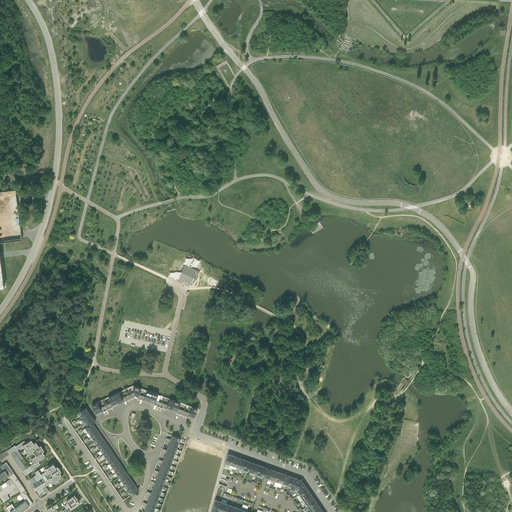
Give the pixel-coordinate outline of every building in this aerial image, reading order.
[(0,243),(22,241),(16,190),(0,192),(0,243)] [(184,266),(179,277),(186,280),(185,282),(189,284),(190,284),(191,284),(196,271),(191,268),(191,269),(184,266)] [(138,397),(139,394),(140,392),(140,390),(141,389),(139,388),(135,386),(133,386),(133,390),(133,392),(132,393),(130,394),(131,396),(133,395),(133,398),(137,400),(138,397)] [(142,396),(141,398),(144,399),(143,402),(148,404),(151,396),(152,393),(147,391),(145,394),(144,397),(142,396)] [(125,399),(124,397),(121,398),(119,393),(119,392),(113,395),(114,396),(118,405),(124,403),(122,400),(125,399)] [(157,404),(158,402),(156,401),(156,398),(157,396),(158,395),(153,393),(152,393),(151,396),(148,404),(154,406),(155,403),(157,404)] [(108,404),(109,407),(112,405),(113,408),(118,405),(114,396),(113,395),(112,395),(108,397),(109,399),(111,403),(108,404)] [(175,401),(169,399),(167,405),(164,404),(163,406),(166,407),(165,410),(171,412),(173,405),(175,401)] [(178,409),(180,403),(175,401),(173,405),(171,412),(176,414),(177,411),(180,412),(181,410),(178,409)] [(101,410),(104,409),(102,407),(100,408),(98,404),(97,402),(92,405),(92,407),(93,407),(96,416),(102,413),(101,410)] [(193,420),(197,409),(191,407),(189,413),(186,412),(185,414),(188,415),(187,418),(193,420)] [(81,417),(89,413),(89,412),(88,411),(86,408),(85,408),(77,411),(81,416),(81,417)] [(85,422),(89,419),(92,417),(91,416),(89,412),(89,413),(81,417),(84,421),(85,422)] [(89,419),(85,422),(87,426),(88,426),(93,423),(92,423),(95,421),(92,417),(89,419)] [(87,426),(85,428),(88,432),(95,427),(93,423),(88,426),(87,426)] [(91,437),(99,432),(95,427),(88,432),(91,437)] [(94,441),(102,436),(99,432),(91,437),(94,441)] [(176,443),(178,444),(180,438),(178,437),(172,435),(171,437),(170,439),(170,441),(176,443)] [(97,446),(105,441),(102,436),(94,441),(97,446)] [(15,445),(7,451),(9,454),(14,450),(15,451),(17,450),(23,446),(25,450),(34,443),(31,439),(25,443),(24,441),(15,446),(15,445)] [(100,450),(101,450),(108,445),(105,441),(97,446),(100,450)] [(178,444),(176,443),(170,441),(169,442),(168,446),(174,448),(176,449),(178,444)] [(34,443),(25,450),(28,454),(39,447),(36,442),(34,443)] [(28,455),(27,455),(30,460),(31,459),(42,452),(44,451),(40,445),(39,447),(28,454),(28,455)] [(103,455),(104,454),(111,450),(108,446),(108,445),(101,450),(100,450),(103,455)] [(176,449),(174,448),(168,446),(167,448),(166,450),(166,451),(173,454),(174,454),(176,449)] [(106,459),(107,459),(114,454),(111,451),(111,450),(104,454),(103,455),(106,459)] [(174,454),(173,454),(166,451),(165,453),(165,454),(164,457),(171,459),(172,460),(174,454)] [(27,468),(22,471),(25,475),(34,469),(33,468),(35,467),(40,464),(38,461),(45,456),(42,452),(31,459),(34,463),(27,468)] [(110,464),(110,463),(117,458),(115,455),(114,454),(107,459),(106,459),(110,464)] [(228,454),(224,465),(229,467),(230,464),(233,456),(228,454)] [(230,464),(236,467),(237,467),(240,458),(233,456),(230,464)] [(172,460),(171,459),(164,457),(163,459),(163,461),(162,462),(169,465),(170,465),(172,460)] [(113,468),(120,463),(118,460),(117,458),(110,463),(110,464),(113,468)] [(236,467),(235,469),(236,469),(242,471),(243,471),(244,469),(243,469),(246,460),(240,458),(237,467),(236,467)] [(246,460),(243,469),(244,469),(250,472),(253,463),(246,460)] [(170,465),(169,465),(162,462),(162,463),(161,465),(160,467),(168,470),(168,471),(170,465)] [(36,475),(33,477),(37,481),(44,476),(56,468),(56,467),(53,463),(49,466),(48,465),(43,468),(45,472),(41,475),(38,470),(35,473),(36,475)] [(116,472),(121,468),(122,468),(123,467),(121,465),(120,463),(113,468),(116,472)] [(250,472),(257,474),(260,466),(260,465),(253,463),(250,472)] [(260,466),(257,474),(264,477),(267,468),(260,465),(260,466)] [(56,468),(44,476),(47,480),(59,472),(59,473),(61,471),(58,466),(56,467),(56,468)] [(9,467),(0,473),(0,480),(7,476),(8,477),(14,473),(9,467)] [(119,476),(125,473),(126,472),(124,470),(123,467),(122,468),(121,468),(116,472),(119,477),(119,476)] [(160,473),(166,476),(167,476),(168,471),(168,470),(160,467),(159,470),(159,472),(158,473),(160,473)] [(278,472),(271,469),(268,478),(267,480),(274,483),(275,481),(278,472)] [(40,485),(35,489),(40,496),(45,493),(42,488),(52,482),(54,485),(59,482),(58,480),(62,477),(59,473),(59,472),(47,480),(40,485)] [(126,472),(125,473),(119,476),(119,477),(122,481),(123,481),(129,476),(128,474),(126,472)] [(275,482),(274,485),(280,488),(281,484),(282,484),(282,483),(285,474),(278,472),(275,482)] [(166,476),(160,473),(158,473),(158,474),(157,476),(156,478),(164,481),(165,481),(167,476),(166,476)] [(285,474),(282,483),(288,486),(289,486),(292,477),(285,475),(285,474)] [(126,485),(132,481),(131,479),(129,476),(123,481),(122,481),(125,486),(126,485)] [(288,488),(291,489),(291,487),(295,488),(301,481),(301,480),(292,477),(289,486),(288,486),(288,488)] [(0,494),(19,482),(17,478),(12,481),(11,478),(5,482),(7,486),(3,488),(0,485),(0,494)] [(165,481),(164,481),(156,478),(155,481),(155,482),(154,484),(163,487),(164,484),(165,481)] [(301,481),(295,488),(299,494),(298,494),(298,495),(299,494),(307,489),(301,480),(301,481)] [(129,490),(135,485),(134,484),(132,481),(126,485),(125,486),(128,490),(129,490)] [(0,497),(3,502),(9,498),(7,494),(11,491),(13,495),(19,491),(17,488),(22,485),(19,482),(0,494),(0,497)] [(163,487),(154,484),(154,485),(153,487),(152,489),(161,492),(161,490),(163,487)] [(135,485),(129,490),(128,490),(131,495),(138,490),(138,489),(135,485)] [(151,494),(150,494),(151,494),(159,497),(159,495),(161,492),(152,489),(152,490),(152,491),(151,493),(151,494)] [(298,495),(302,501),(304,500),(311,495),(307,489),(299,494),(298,495)] [(157,501),(159,497),(151,494),(150,494),(150,496),(148,500),(149,500),(157,503),(157,501)] [(69,506),(66,509),(62,511),(68,511),(79,505),(78,504),(80,502),(75,495),(66,500),(67,501),(66,502),(69,506)] [(302,501),(303,501),(304,500),(306,503),(304,505),(306,507),(308,506),(315,501),(311,495),(304,500),(302,501)] [(147,504),(147,505),(146,505),(147,505),(155,508),(155,506),(157,503),(149,500),(148,500),(148,502),(147,504)] [(214,500),(211,511),(218,511),(219,511),(217,510),(221,502),(214,500)] [(7,507),(9,511),(20,511),(29,506),(25,501),(16,508),(15,507),(14,508),(11,504),(7,507)] [(306,507),(308,506),(312,511),(319,507),(315,501),(308,506),(306,507)] [(222,511),(226,504),(221,502),(217,510),(219,511),(221,511),(222,511)]
